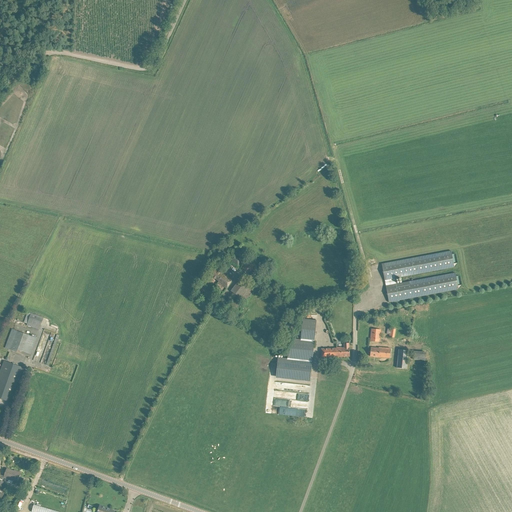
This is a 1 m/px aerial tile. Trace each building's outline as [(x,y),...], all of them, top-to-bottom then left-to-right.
[(451,251),(382,264),(389,303),(459,289),(456,273),(396,284),(395,279),(455,268),(451,251)] [(234,254),(230,260),(238,266),(242,260),(234,254)] [(250,257),(242,269),(248,274),(257,262),(250,257)] [(218,282),(226,288),(232,280),(222,273),(221,275),(214,269),(210,275),(219,281),(218,282)] [(240,278),(231,291),(245,301),(253,290),(245,284),(247,283),(240,278)] [(234,300),(228,310),(234,313),(240,304),(234,300)] [(27,312),(23,323),(39,329),(43,317),(27,312)] [(294,339),(287,359),(278,358),(276,374),(310,377),(316,320),(303,319),(301,339),(294,339)] [(11,329),(4,348),(29,357),(36,338),(11,329)] [(380,329),(371,329),(370,342),(380,342),(380,329)] [(321,349),(321,357),(350,356),(349,343),(344,343),(344,348),(341,348),(341,347),(336,347),(336,348),(321,349)] [(370,356),(390,358),(390,349),(379,348),(379,349),(371,348),(370,356)] [(398,350),(397,368),(406,369),(408,351),(398,350)] [(425,360),(425,351),(413,351),(413,360),(425,360)] [(11,402),(23,368),(5,361),(0,374),(0,398),(11,402)] [(7,468),(3,477),(13,481),(13,482),(17,483),(16,485),(19,486),(22,484),(24,478),(20,477),(20,476),(21,473),(20,473),(7,468)]
